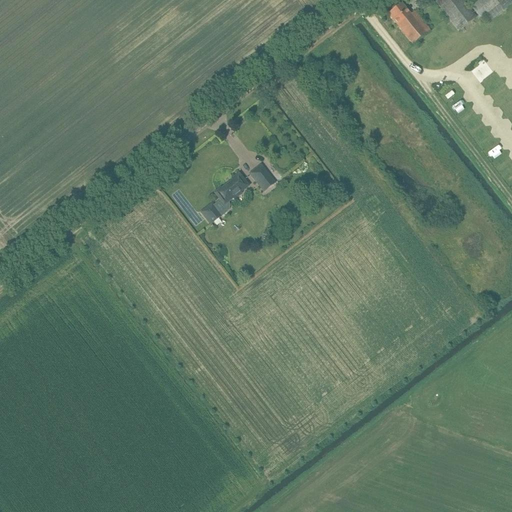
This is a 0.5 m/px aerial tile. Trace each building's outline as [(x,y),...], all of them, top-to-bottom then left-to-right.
[(434,0),(458,31),(477,18),(463,0),(434,0)] [(467,0),(466,1),(481,19),(484,16),(489,23),(511,4),(511,3),(509,0),(467,0)] [(402,4),(388,15),(413,45),(430,31),(414,11),(410,14),(402,4)] [(250,174),(264,192),(275,183),(261,166),(250,174)] [(239,175),(216,193),(224,204),(233,197),(234,199),(241,193),(240,191),(247,186),(239,175)] [(211,225),(221,216),(212,204),(201,213),(211,225)]
